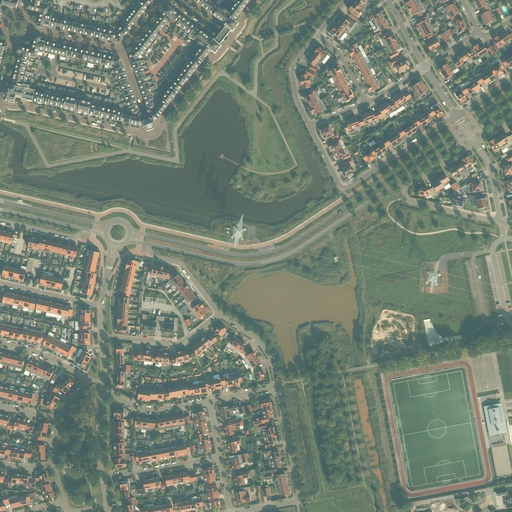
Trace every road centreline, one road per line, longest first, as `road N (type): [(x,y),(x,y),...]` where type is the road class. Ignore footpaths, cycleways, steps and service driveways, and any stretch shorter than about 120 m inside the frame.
road 1 (tertiary): [(464,129),(270,253),(225,254),(130,230)]
road 2 (tertiary): [(146,244),(223,262),(272,260),(468,136)]
road 3 (residential): [(13,107),(151,138),(225,46)]
road 4 (residential): [(499,222),(409,202),(404,194),(473,143)]
road 5 (residential): [(238,511),(298,499),(276,388)]
road 6 (residential): [(340,188),(456,117)]
road 7 (residential): [(100,338),(182,343),(219,313)]
